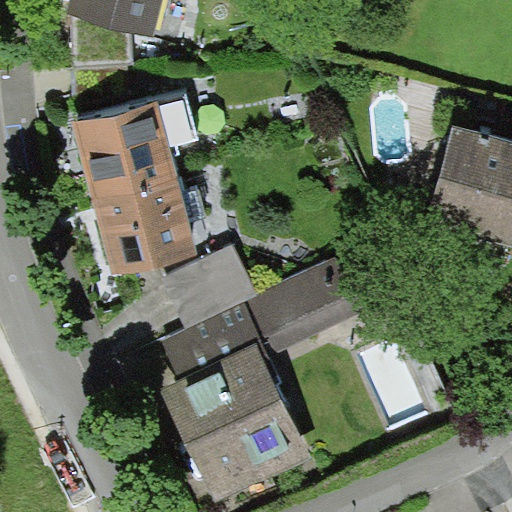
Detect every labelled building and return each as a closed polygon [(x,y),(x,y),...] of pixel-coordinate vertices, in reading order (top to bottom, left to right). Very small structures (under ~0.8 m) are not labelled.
[(71,0),(71,4),(149,23),(154,0),(71,0)] [(77,103),(129,89),(127,60),(72,63),(77,103)] [(177,166),(172,147),(178,145),(176,137),(197,131),(185,85),(77,113),(92,170),(96,187),(177,166)] [(443,210),(437,234),(502,251),(508,227),(511,227),(511,137),(455,122),(433,207),(443,210)] [(109,239),(116,262),(191,243),(180,200),(186,199),(177,166),(96,187),(109,239)] [(255,290),(231,240),(164,272),(188,322),(255,290)] [(215,471),(245,456),(252,470),(299,448),(263,373),(275,367),(265,344),(375,290),(366,270),(339,283),(325,256),(255,290),(188,322),(170,331),(191,376),(173,385),(205,451),(215,471)]
